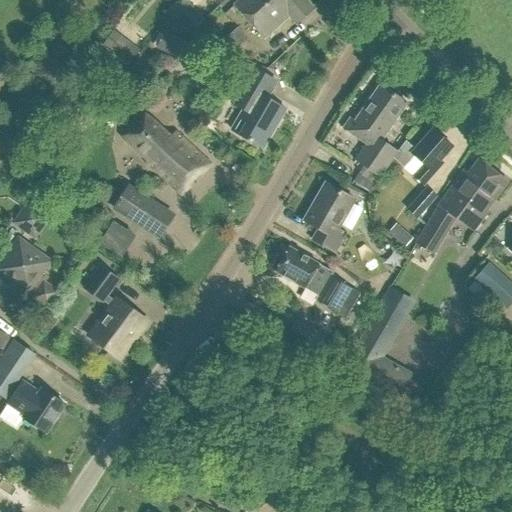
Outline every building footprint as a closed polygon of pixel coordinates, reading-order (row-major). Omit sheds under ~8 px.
[(293,26),(312,10),(303,0),(239,0),(232,7),(262,40),(287,18),(293,26)] [(186,33),(199,21),(185,6),(167,22),(174,30),(186,33)] [(54,23),(48,32),(60,39),(65,31),(54,23)] [(236,52),(249,41),(238,28),(225,40),(236,52)] [(117,33),(105,47),(128,66),(140,52),(117,33)] [(102,40),(94,34),(89,41),(97,47),(102,40)] [(163,35),(158,47),(182,58),(187,46),(163,35)] [(83,80),(101,57),(86,46),(68,69),(83,80)] [(51,85),(63,67),(40,50),(27,69),(51,85)] [(0,59),(0,86),(12,68),(0,59)] [(262,148),(286,109),(268,98),(277,83),(251,67),(229,103),(241,111),(230,129),(262,148)] [(379,178),(392,160),(397,153),(380,141),(407,103),(381,84),(354,120),(351,117),(343,127),(367,145),(355,161),(379,178)] [(1,109),(1,131),(10,138),(19,131),(19,111),(10,101),(1,109)] [(169,136),(144,113),(120,138),(181,195),(210,163),(174,130),(169,136)] [(406,141),(397,153),(392,160),(403,169),(412,157),(422,165),(411,177),(423,187),(444,162),(441,159),(453,146),(432,128),(415,148),(406,141)] [(505,179),(478,160),(468,173),(464,170),(438,204),(415,242),(431,252),(454,216),(473,231),(488,211),(483,207),(490,198),(494,200),(508,182),(505,179)] [(362,170),(353,183),(368,193),(377,180),(362,170)] [(335,254),(347,234),(339,230),(356,200),(326,183),(305,220),(319,229),(312,240),(335,254)] [(161,239),(176,216),(130,186),(115,210),(161,239)] [(418,220),(438,197),(427,188),(407,210),(418,220)] [(36,240),(52,218),(29,201),(13,224),(36,240)] [(413,236),(396,222),(388,231),(405,245),(413,236)] [(60,292),(46,283),(48,280),(40,273),(48,262),(19,241),(0,266),(0,271),(27,291),(31,285),(37,289),(32,296),(48,309),(60,292)] [(337,314),(338,313),(345,317),(359,295),(330,277),(333,273),(290,247),(275,271),(317,297),(315,301),(337,314)] [(115,299),(107,293),(118,277),(98,263),(83,286),(102,300),(103,299),(111,305),(91,335),(121,356),(147,317),(117,296),(115,299)] [(511,284),(488,263),(473,280),(505,309),(511,301),(511,284)] [(381,304),(344,369),(365,381),(361,388),(387,403),(391,396),(399,400),(413,376),(384,359),(385,357),(407,319),(381,304)] [(314,358),(327,336),(297,319),(284,340),(314,358)] [(49,323),(40,333),(50,342),(59,333),(49,323)] [(0,355),(10,338),(0,332),(0,355)] [(0,395),(5,399),(36,354),(15,339),(0,360),(0,395)] [(39,392),(21,380),(6,403),(24,415),(22,417),(44,433),(64,404),(41,388),(39,392)]
